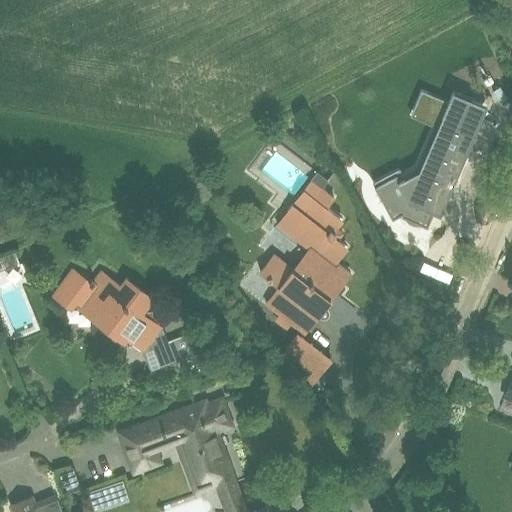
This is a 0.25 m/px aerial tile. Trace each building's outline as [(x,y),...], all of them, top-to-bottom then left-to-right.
[(377,186),(374,182),(373,182),(392,219),(394,218),(392,215),(400,212),(401,214),(402,216),(427,227),(434,212),(446,182),(440,179),(448,160),(454,162),(475,112),(448,101),(419,170),(418,170),(418,171),(398,181),(395,176),(377,186)] [(319,317),(321,319),(326,320),(330,318),(331,313),(329,310),(326,308),(352,274),(337,263),(348,248),(338,240),(343,233),(337,229),(343,221),(327,209),(334,199),(321,189),(304,213),(294,205),(279,224),(310,248),(268,304),(281,314),(279,318),(280,323),(285,326),(290,326),(293,322),(308,333),(319,317)] [(125,277),(119,286),(100,272),(93,281),(91,280),(80,272),(79,275),(72,270),(52,295),(70,308),(76,301),(93,314),(93,330),(109,342),(117,331),(144,351),(160,328),(157,326),(158,324),(158,323),(158,321),(158,319),(158,318),(157,316),(156,315),(155,314),(153,313),(152,312),(150,312),(148,312),(147,312),(145,313),(144,314),(142,315),(141,314),(153,298),(125,277)] [(179,374),(205,364),(186,334),(167,341),(179,374)] [(305,336),(291,354),(311,369),(305,377),(316,385),(322,376),(303,361),(315,344),(305,336)] [(206,486),(222,481),(226,479),(232,494),(237,493),(213,427),(228,422),(220,401),(205,407),(204,403),(120,434),(134,472),(158,462),(153,450),(177,441),(188,471),(199,466),(206,486)] [(74,467),(59,473),(66,494),(81,489),(74,467)] [(62,511),(57,499),(43,504),(36,507),(32,498),(12,506),(14,511),(62,511)]
